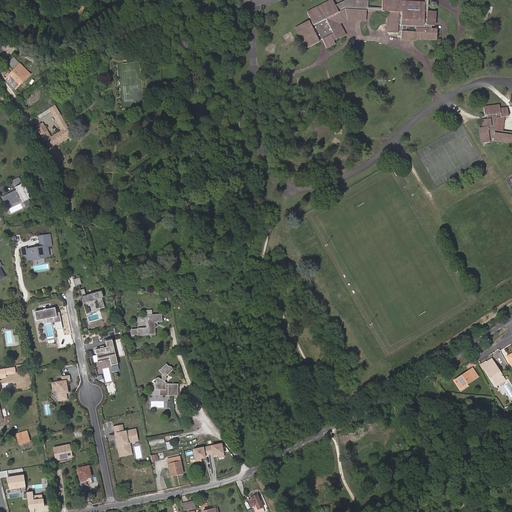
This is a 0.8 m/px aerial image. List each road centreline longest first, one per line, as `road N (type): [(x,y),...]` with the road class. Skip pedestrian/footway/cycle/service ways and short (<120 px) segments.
road 1 (residential): [(511,318),(415,383),(256,470),(111,505)]
road 2 (residential): [(111,505),(70,300)]
road 3 (unknown): [(173,338),(198,404),(243,475)]
